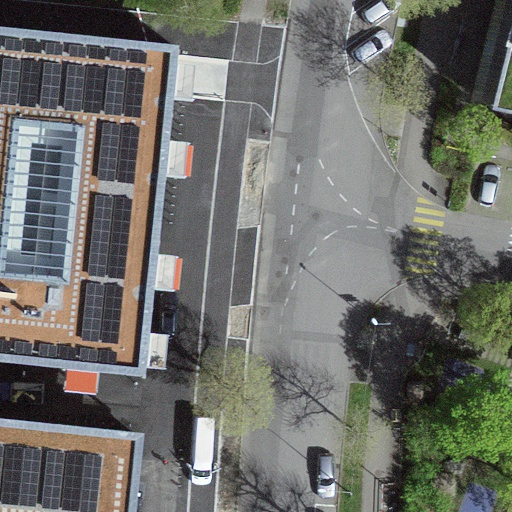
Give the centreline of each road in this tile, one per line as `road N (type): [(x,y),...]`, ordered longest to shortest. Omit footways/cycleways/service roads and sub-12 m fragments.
road 1 (tertiary): [(278,511),(307,207)]
road 2 (residential): [(307,207),(511,255)]
road 3 (tertiary): [(307,207),(329,0)]
